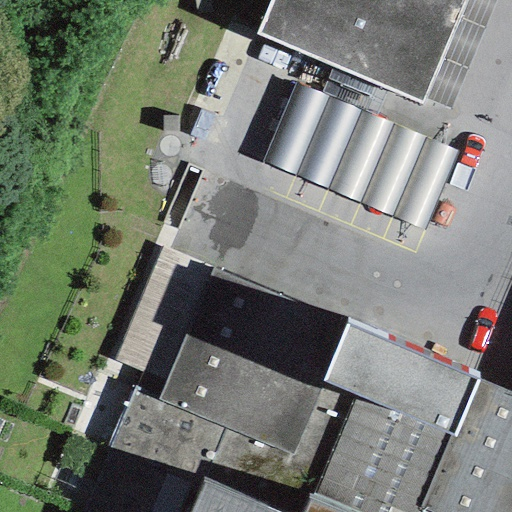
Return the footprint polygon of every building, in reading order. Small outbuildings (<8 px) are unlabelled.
[(461,0),(268,0),(255,31),(422,99),(461,0)] [(280,155),(428,204),(451,135),(399,117),(384,164),(371,159),(380,134),(348,123),(357,95),(305,78),(280,155)] [(356,511),(419,511),(420,511),(476,379),(479,373),(346,317),(343,323),(159,245),(113,356),(142,368),(107,450),(165,473),(198,488),(203,479),(267,506),(279,479),(356,511)] [(511,511),(511,392),(476,379),(420,511),(422,511),(511,511)] [(149,511),(165,473),(107,450),(82,511),(149,511)] [(280,511),(267,506),(203,479),(198,488),(188,511),(347,511),(348,511),(308,494),(299,511),(280,511)]
